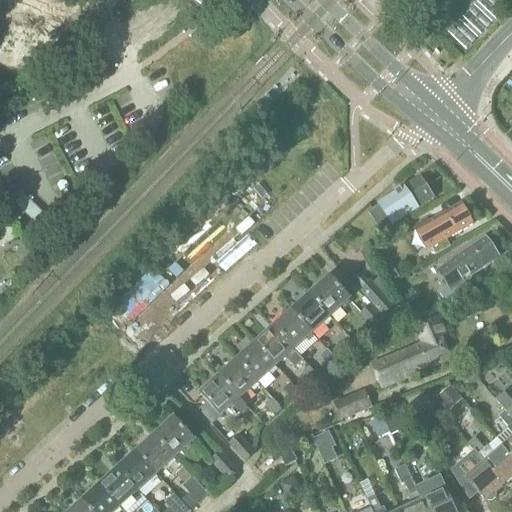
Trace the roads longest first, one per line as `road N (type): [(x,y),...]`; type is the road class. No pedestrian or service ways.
road 1 (residential): [(0,508),(424,124)]
road 2 (primary): [(511,178),(323,0)]
road 3 (primary): [(289,0),(424,124)]
